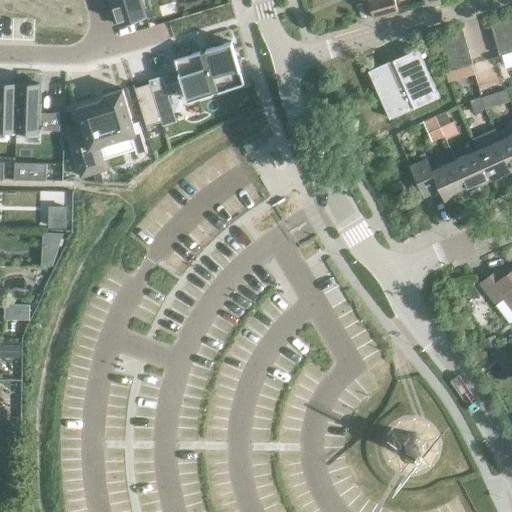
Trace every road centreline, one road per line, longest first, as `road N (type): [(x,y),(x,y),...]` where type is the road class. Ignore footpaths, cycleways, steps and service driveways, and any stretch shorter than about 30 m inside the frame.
road 1 (secondary): [(390,274),(327,186),(261,0)]
road 2 (secondary): [(511,475),(468,390),(390,274)]
road 3 (residential): [(390,274),(511,223)]
road 4 (residential): [(231,18),(104,50)]
